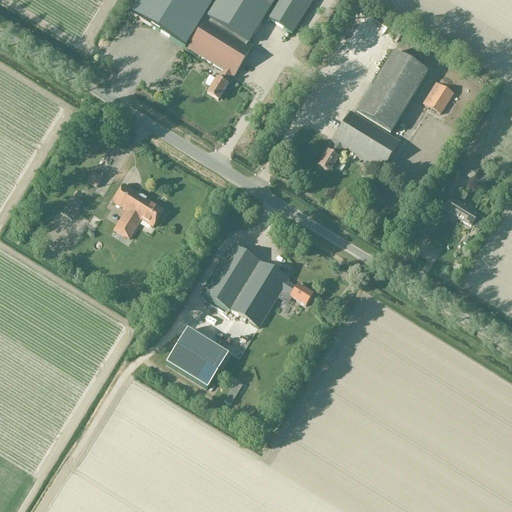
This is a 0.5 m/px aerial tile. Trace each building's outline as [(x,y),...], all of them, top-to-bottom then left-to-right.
[(313,0),(139,0),(130,15),(184,49),(189,42),(192,44),(188,51),(222,73),(217,81),(215,80),(206,96),(217,102),(226,87),(225,86),(230,77),(233,79),(251,49),(247,46),(264,19),(291,36),(313,0)] [(381,174),(399,144),(358,119),(359,116),(390,135),(428,75),(393,54),(356,114),(357,115),(355,117),(351,114),(333,144),(335,145),(329,154),(327,153),(318,168),(329,175),(333,169),(337,171),(343,162),(337,158),(342,150),(381,174)] [(440,117),(453,96),(435,85),(422,106),(440,117)] [(462,158),(455,170),(472,181),(479,169),(462,158)] [(96,190),(103,180),(92,173),(86,184),(96,190)] [(152,229),(163,212),(123,187),(112,204),(126,213),(114,232),(129,242),(141,222),(152,229)] [(457,190),(444,212),(451,217),(449,219),(455,222),(456,223),(458,221),(470,228),(471,227),(478,231),(477,231),(478,232),(479,231),(478,231),(483,223),(476,218),(463,209),(455,204),(458,199),(461,201),(462,199),(464,200),(467,196),(466,196),(467,194),(458,189),(457,190)] [(68,227),(82,205),(71,198),(58,221),(68,227)] [(258,243),(255,236),(250,239),(253,245),(258,243)] [(232,248),(202,297),(228,313),(258,331),(281,292),(290,297),(289,299),(305,308),(311,297),(296,288),(295,290),(286,284),(287,282),(258,264),(232,248)] [(206,392),(227,358),(186,332),(165,367),(206,392)] [(236,346),(240,340),(231,334),(227,339),(236,346)] [(233,355),(235,349),(227,347),(225,352),(233,355)]
